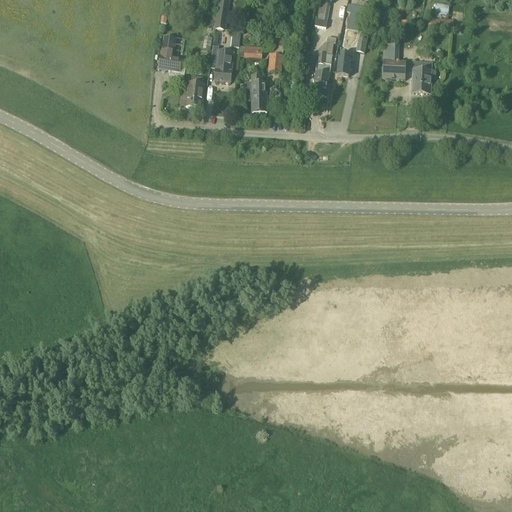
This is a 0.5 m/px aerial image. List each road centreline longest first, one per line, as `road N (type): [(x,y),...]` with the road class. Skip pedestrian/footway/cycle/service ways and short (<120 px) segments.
road 1 (unclassified): [(511,209),(221,206),(161,198),(0,118)]
road 2 (residential): [(511,148),(166,125),(156,112),(159,85)]
